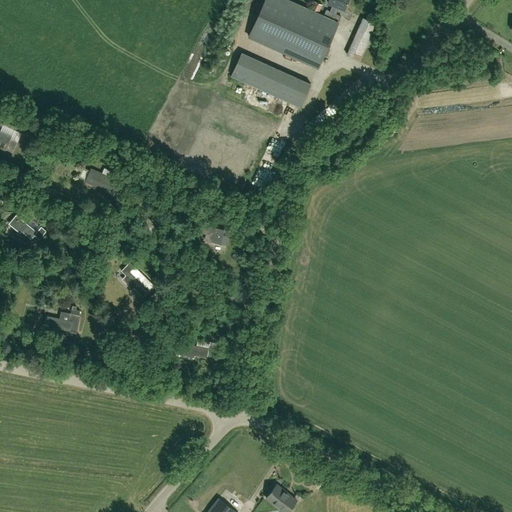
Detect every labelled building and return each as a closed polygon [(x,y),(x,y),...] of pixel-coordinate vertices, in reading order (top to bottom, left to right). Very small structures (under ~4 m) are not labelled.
[(330,11),(326,10),(323,16),(287,0),(264,0),(249,36),(318,68),(341,16),(336,14),(339,7),(344,10),(348,0),(328,0),(327,2),(333,5),(330,11)] [(311,9),(318,13),(322,5),(315,1),(311,9)] [(240,22),(242,8),(235,7),(234,21),(240,22)] [(363,18),(346,54),(358,60),(374,23),(363,18)] [(339,59),(324,60),(325,74),(340,73),(339,59)] [(298,93),(306,96),(314,73),(305,70),(298,93)] [(12,136),(0,130),(0,147),(6,150),(6,149),(12,152),(17,142),(10,139),(12,136)] [(119,182),(91,169),(86,181),(114,193),(119,182)] [(16,214),(10,221),(31,239),(34,235),(39,239),(44,234),(38,229),(36,232),(16,214)] [(228,244),(230,231),(208,227),(209,223),(202,222),(200,233),(206,234),(205,240),(228,244)] [(140,281),(130,271),(135,267),(130,262),(121,270),(125,275),(123,277),(142,296),(153,285),(144,277),(140,281)] [(80,311),(76,310),(76,307),(72,306),(71,314),(61,312),(60,318),(46,315),(44,324),(76,331),(80,316),(79,316),(80,311)] [(208,349),(176,341),(174,351),(206,358),(208,349)] [(118,356),(107,354),(106,363),(118,364),(118,356)] [(283,511),(286,511),(296,500),(276,484),(266,498),(283,511)] [(236,511),(219,498),(207,511),(236,511)]
